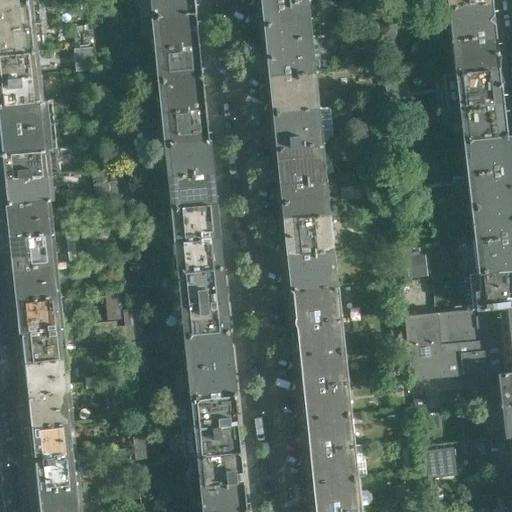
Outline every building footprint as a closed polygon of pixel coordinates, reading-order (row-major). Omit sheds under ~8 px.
[(43,51),(38,1),(37,0),(0,0),(0,55),(33,52),(43,51)] [(196,13),(194,0),(150,0),(152,18),(156,17),(196,13)] [(306,38),(302,2),(262,6),(266,42),(306,38)] [(496,35),(492,2),(447,7),(443,13),(443,16),(449,21),(454,21),(456,40),(496,35)] [(199,45),(196,13),(156,17),(159,49),(199,45)] [(499,69),(496,35),(456,40),(460,73),(499,69)] [(309,73),(306,38),(266,42),(270,77),(309,73)] [(202,76),(199,45),(159,49),(162,80),(202,76)] [(0,80),(35,77),(33,52),(0,55),(0,80)] [(503,102),(499,69),(460,73),(463,107),(503,102)] [(313,109),(309,73),(270,77),(273,113),(313,109)] [(49,100),(46,75),(35,77),(0,80),(0,105),(38,101),(49,100)] [(205,108),(202,76),(162,80),(166,112),(205,108)] [(0,130),(40,126),(38,101),(0,105),(0,130)] [(507,136),(503,102),(463,107),(467,140),(507,136)] [(209,140),(205,108),(166,112),(169,144),(209,140)] [(317,144),(313,109),(273,113),(277,148),(317,144)] [(43,150),(40,126),(0,130),(0,141),(1,155),(43,150)] [(511,169),(507,136),(467,140),(471,174),(511,169)] [(212,172),(209,140),(169,144),(172,176),(212,172)] [(320,180),(317,144),(277,148),(281,184),(320,180)] [(52,165),(50,150),(43,150),(1,155),(4,179),(46,175),(49,175),(48,165),(52,165)] [(511,202),(511,181),(511,169),(471,174),(475,207),(511,202)] [(215,204),(212,172),(172,176),(175,208),(215,204)] [(48,200),(46,175),(4,179),(7,204),(45,200),(48,200)] [(324,215),(320,180),(281,184),(284,220),(324,215)] [(49,233),(45,200),(7,204),(10,237),(49,233)] [(511,236),(511,202),(475,207),(478,240),(511,236)] [(218,236),(215,204),(175,208),(179,240),(218,236)] [(328,251),(324,215),(284,220),(288,255),(328,251)] [(52,264),(49,233),(10,237),(13,268),(52,264)] [(222,267),(218,236),(179,240),(182,271),(222,267)] [(511,236),(478,240),(482,274),(511,270),(511,236)] [(331,287),(328,251),(288,255),(292,291),(331,287)] [(55,296),(52,264),(13,268),(17,300),(55,296)] [(225,299),(222,267),(182,271),(185,303),(225,299)] [(511,307),(511,270),(482,274),(470,275),(472,293),(475,293),(477,305),(468,306),(468,310),(511,307)] [(336,319),(333,287),(331,287),(292,291),(295,323),(336,319)] [(59,328),(55,296),(17,300),(20,332),(59,328)] [(228,331),(225,299),(185,303),(188,335),(228,331)] [(511,307),(468,310),(465,311),(465,307),(455,308),(455,312),(405,316),(411,380),(502,372),(511,370),(511,307)] [(339,351),(336,319),(295,323),(298,355),(339,351)] [(62,359),(59,328),(20,332),(23,363),(62,359)] [(231,363),(228,331),(188,335),(192,367),(231,363)] [(342,383),(339,351),(298,355),(301,387),(342,383)] [(65,391),(62,359),(23,363),(27,395),(65,391)] [(235,395),(231,363),(192,367),(195,399),(235,395)] [(511,404),(511,370),(502,372),(506,405),(511,404)] [(346,414),(342,383),(301,387),(305,419),(346,414)] [(68,423),(65,391),(27,395),(30,427),(68,423)] [(238,424),(235,395),(195,399),(198,428),(238,424)] [(416,439),(414,415),(413,412),(405,413),(407,440),(416,439)] [(349,446),(346,414),(305,419),(308,451),(349,446)] [(72,454),(68,423),(30,427),(33,459),(72,454)] [(241,453),(238,424),(198,428),(201,457),(241,453)] [(419,467),(417,447),(416,443),(404,444),(406,468),(419,467)] [(352,478),(349,446),(308,451),(311,482),(352,478)] [(429,448),(431,472),(459,470),(458,446),(429,448)] [(243,481),(241,453),(201,457),(204,486),(243,481)] [(75,486),(72,454),(33,459),(36,490),(75,486)] [(335,511),(356,510),(352,478),(311,482),(314,511),(335,511)] [(230,511),(246,510),(243,481),(204,486),(206,511),(230,511)] [(77,511),(75,486),(36,490),(38,511),(77,511)]
